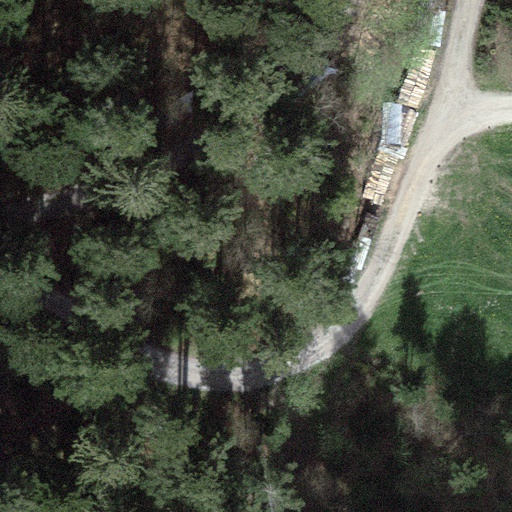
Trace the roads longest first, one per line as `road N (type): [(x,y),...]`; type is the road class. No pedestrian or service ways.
road 1 (track): [(0,293),(91,332),(231,369),(330,339),(386,287),(418,213),(433,121)]
road 2 (track): [(473,0),(433,121)]
